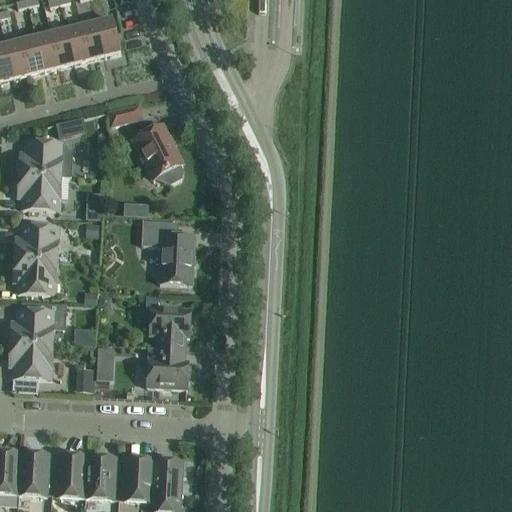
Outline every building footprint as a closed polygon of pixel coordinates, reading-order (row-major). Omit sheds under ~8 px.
[(28,3),(29,9),(39,7),(37,1),(28,3)] [(49,11),(60,8),(58,2),(48,4),(49,11)] [(18,12),(29,9),(28,3),(16,6),(18,12)] [(0,16),(0,22),(10,20),(8,14),(0,16)] [(96,26),(105,60),(120,57),(112,22),(96,26)] [(81,30),(90,64),(105,60),(96,26),(81,30)] [(66,34),(74,68),(90,64),(81,30),(66,34)] [(51,37),(59,71),(74,68),(66,34),(51,37)] [(36,41),(44,75),(59,71),(51,37),(36,41)] [(21,45),(29,79),(44,75),(36,41),(21,45)] [(6,48),(14,82),(29,79),(21,45),(6,48)] [(0,49),(0,85),(14,82),(6,48),(0,49)] [(108,116),(111,130),(142,123),(139,109),(108,116)] [(86,136),(83,122),(55,128),(58,142),(86,136)] [(132,144),(153,183),(161,179),(164,185),(171,188),(181,182),(183,176),(180,169),(183,168),(174,151),(175,151),(169,140),(163,128),(132,144)] [(19,155),(18,179),(61,182),(72,182),(73,146),(63,146),(24,144),(24,155),(19,155)] [(60,216),(61,182),(18,179),(17,203),(21,203),(21,214),(60,216)] [(85,213),(85,223),(99,224),(100,214),(85,213)] [(142,238),(141,249),(157,250),(161,255),(159,288),(192,290),(193,271),(194,260),(193,260),(194,241),(178,240),(162,239),(163,225),(142,224),(142,238)] [(86,227),(85,241),(98,241),(99,227),(86,227)] [(15,240),(13,264),(57,266),(59,231),(20,229),(19,240),(15,240)] [(55,301),(57,266),(13,264),(12,288),(17,288),(16,299),(55,301)] [(85,294),(84,308),(97,308),(97,295),(85,294)] [(99,298),(99,310),(111,310),(112,298),(99,298)] [(157,311),(158,301),(146,300),(145,310),(157,311)] [(12,324),(11,349),(53,351),(54,331),(64,332),(65,309),(36,307),(35,315),(21,314),(17,314),(16,324),(12,324)] [(157,340),(156,352),(185,353),(185,341),(189,341),(190,313),(151,311),(150,339),(157,340)] [(11,349),(10,372),(14,372),(14,382),(51,384),(53,351),(11,349)] [(97,352),(96,385),(113,385),(114,353),(97,352)] [(184,365),(185,353),(156,352),(156,363),(148,363),(147,391),(186,393),(188,365),(184,365)] [(77,373),(77,381),(92,382),(93,373),(77,373)] [(0,497),(18,498),(20,457),(0,455),(0,497)] [(20,457),(18,498),(47,500),(49,458),(20,457)] [(56,500),(85,502),(87,460),(58,459),(56,500)] [(87,460),(85,502),(114,503),(116,461),(87,460)] [(123,504),(152,505),(154,463),(125,462),(123,504)] [(154,463),(152,505),(151,511),(180,511),(183,465),(154,463)]
